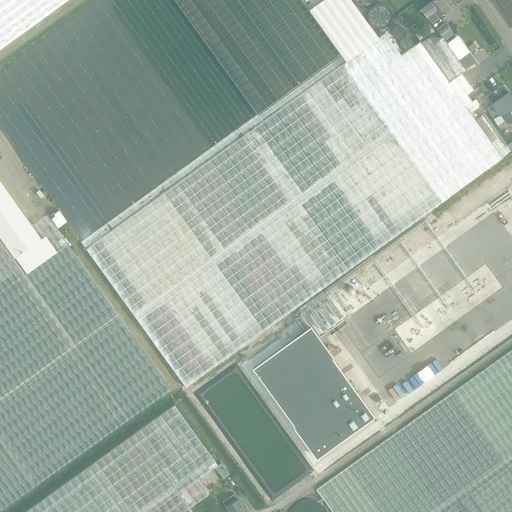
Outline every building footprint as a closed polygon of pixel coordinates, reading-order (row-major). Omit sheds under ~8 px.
[(0,0),(0,48),(66,0),(0,0)] [(302,0),(347,61),(379,38),(352,0),(302,0)] [(434,0),(434,1),(421,10),(426,17),(431,23),(438,18),(450,10),(443,0),(434,0)] [(429,24),(415,34),(419,40),(434,30),(429,24)] [(447,25),(437,32),(441,36),(450,29),(447,25)] [(436,31),(419,44),(466,106),(472,101),(467,94),(474,89),(462,72),(465,70),(479,60),(460,35),(447,45),(436,31)] [(178,184),(86,250),(138,322),(185,386),(306,300),(466,184),(503,158),(502,157),(476,120),(475,118),(466,106),(419,44),(418,43),(401,55),(385,34),(379,38),(347,61),(335,70),(257,126),(237,142),(178,184)] [(475,43),(469,46),(473,51),(478,47),(475,43)] [(492,105),(487,109),(492,117),(499,115),(504,122),(506,123),(508,124),(511,124),(511,123),(511,102),(511,101),(511,99),(508,93),(492,104),(492,105)] [(472,101),(466,106),(475,118),(479,115),(478,115),(483,112),(479,106),(480,106),(475,99),(472,101)] [(484,114),(476,120),(502,157),(511,150),(511,142),(507,146),(484,114)] [(0,237),(14,258),(40,239),(2,184),(0,182),(0,237)] [(0,510),(44,479),(170,389),(104,296),(67,245),(57,252),(26,274),(14,258),(0,237),(0,510)] [(310,327),(253,368),(317,457),(374,416),(310,327)] [(422,414),(283,511),(511,511),(511,351),(453,394),(451,392),(422,414)] [(193,511),(190,507),(190,506),(180,492),(198,479),(198,478),(200,477),(217,464),(173,405),(54,491),(24,511),(193,511)] [(221,462),(215,467),(223,478),(229,474),(221,462)] [(198,479),(180,492),(190,506),(208,493),(199,480),(198,479)] [(234,494),(222,502),(229,511),(244,511),(246,511),(240,502),(234,494)]
